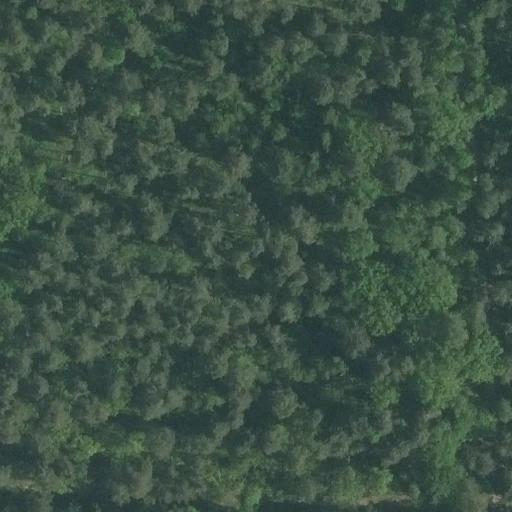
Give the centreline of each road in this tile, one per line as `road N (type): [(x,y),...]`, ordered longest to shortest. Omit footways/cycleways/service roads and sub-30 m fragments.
road 1 (track): [(460,0),(493,507)]
road 2 (track): [(493,507),(0,483)]
